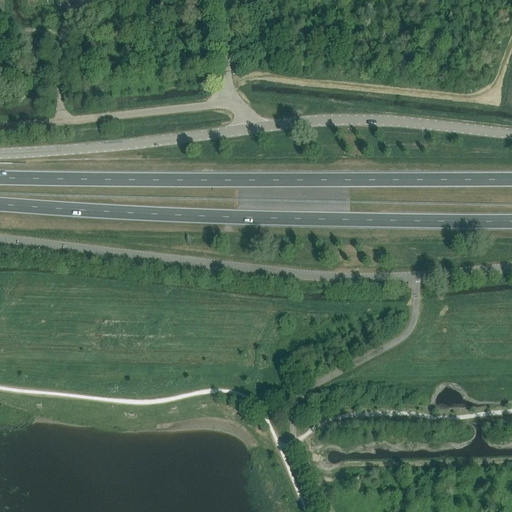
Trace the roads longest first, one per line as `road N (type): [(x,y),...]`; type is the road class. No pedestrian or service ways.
road 1 (trunk): [(0,204),(511,221)]
road 2 (trunk): [(511,179),(0,178)]
road 3 (tertiary): [(246,129),(352,119),(511,133)]
road 4 (tertiary): [(0,154),(246,129)]
road 5 (unclassified): [(246,129),(228,93),(224,0)]
